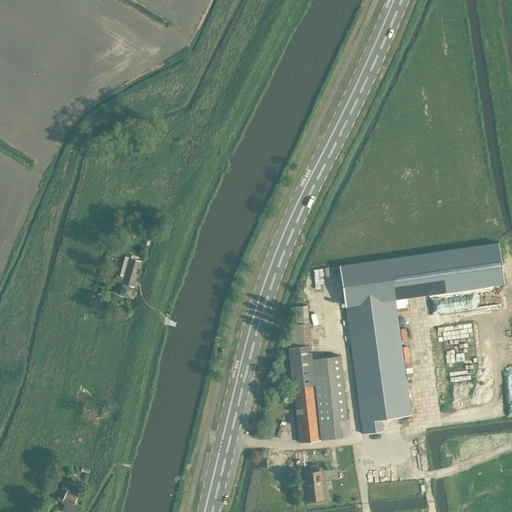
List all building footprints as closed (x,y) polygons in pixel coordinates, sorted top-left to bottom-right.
[(499,243),(390,257),(396,298),(504,284),(499,243)] [(130,296),(138,269),(141,259),(130,256),(122,282),(123,283),(120,293),(130,296)] [(411,414),(396,298),(390,257),(340,264),(361,421),(368,420),(369,426),(380,424),(379,419),(411,414)] [(340,419),(347,418),(341,354),(312,357),(307,304),(295,305),(297,323),(292,323),(294,345),(289,346),(293,386),(294,386),(299,441),(320,439),(320,438),(342,436),(340,419)] [(306,500),(325,498),(322,470),(304,472),(305,482),(304,482),(306,500)] [(79,493),(78,493),(77,492),(80,486),(70,482),(68,486),(64,484),(57,499),(62,501),(62,502),(65,503),(62,511),(65,511),(79,511),(82,506),(74,503),(79,493)]
